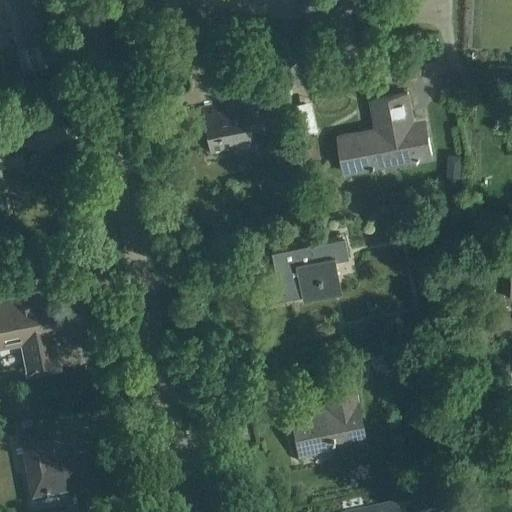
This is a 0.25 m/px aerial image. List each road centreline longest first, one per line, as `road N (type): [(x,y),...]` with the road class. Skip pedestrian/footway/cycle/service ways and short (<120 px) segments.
road 1 (residential): [(183,511),(99,49),(99,14),(113,0)]
road 2 (residential): [(179,0),(404,10),(434,0)]
